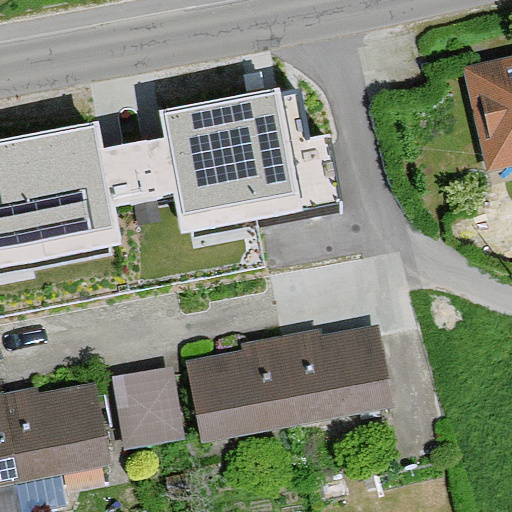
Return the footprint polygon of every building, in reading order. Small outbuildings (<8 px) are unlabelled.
[(511,70),(464,82),(491,189),(511,183),(511,70)] [(303,81),(12,134),(42,296),(333,242),(303,81)] [(206,454),(403,417),(388,334),(328,346),(327,337),(245,353),(246,359),(190,370),(206,454)] [(127,455),(187,446),(177,376),(117,385),(127,455)] [(22,511),(19,495),(120,474),(103,393),(44,405),(42,394),(0,402),(0,511),(22,511)]
